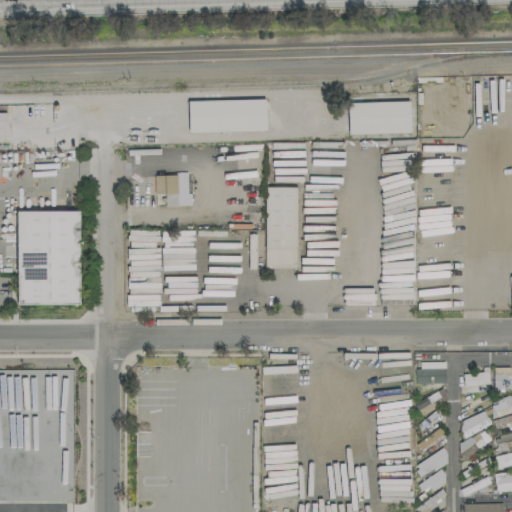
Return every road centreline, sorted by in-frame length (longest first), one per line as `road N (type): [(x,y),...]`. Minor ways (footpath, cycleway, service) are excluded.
road 1 (residential): [(0,331),(511,331)]
road 2 (residential): [(110,115),(110,511)]
